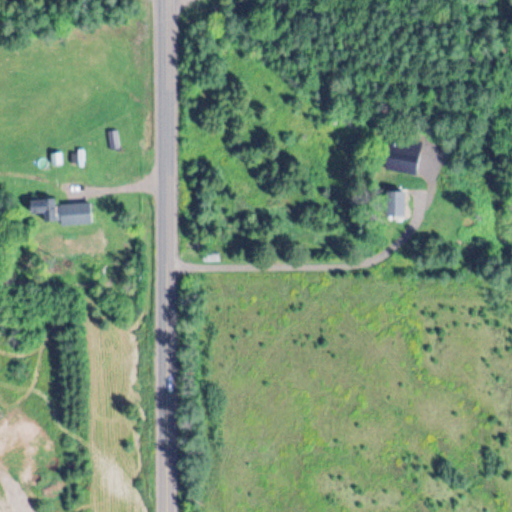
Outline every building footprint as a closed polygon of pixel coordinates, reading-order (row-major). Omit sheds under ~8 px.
[(117,147),(123,145),(117,130),(111,132),(117,147)] [(388,167),(418,171),(423,143),(393,139),(388,167)] [(408,189),(389,190),(390,214),(409,214),(408,189)] [(61,202),(94,200),(96,221),(45,224),(45,218),(30,219),(29,201),(58,199),(61,202)] [(206,258),(223,258),(223,249),(207,248),(206,258)]
